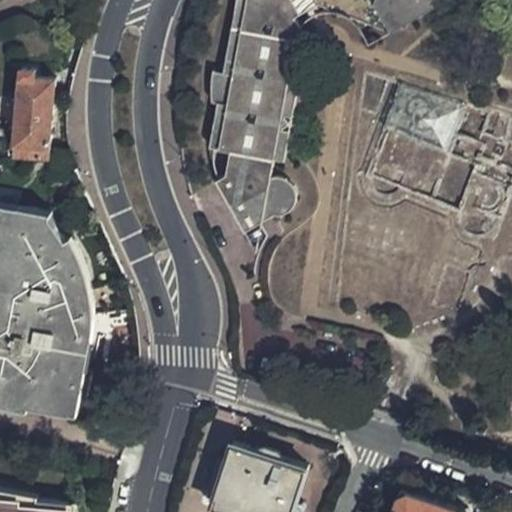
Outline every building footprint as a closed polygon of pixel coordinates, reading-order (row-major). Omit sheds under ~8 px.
[(326,55),(323,41),(332,28),(347,7),(419,43),(478,2),(476,0),(236,0),(224,76),(215,76),(211,92),(213,109),(217,111),(210,156),(217,158),(214,177),(255,235),(288,224),(294,227),(300,229),(304,229),(312,226),(316,220),(315,212),(311,207),(306,204),(299,204),(302,188),(312,189),(332,70),(324,68),(326,55)] [(52,158),(58,78),(21,74),(15,156),(52,158)] [(447,180),(467,100),(401,83),(381,160),(417,169),(421,156),(437,160),(433,176),(447,180)] [(87,341),(89,324),(89,311),(88,298),(79,266),(67,240),(54,218),(54,210),(21,202),(19,207),(0,203),(0,396),(71,410),(87,341)] [(241,511),(291,511),(307,464),(234,439),(228,460),(218,457),(207,489),(218,492),(214,503),(241,511)] [(0,511),(71,511),(73,499),(42,495),(42,490),(2,483),(0,491),(0,490),(0,511)] [(465,511),(463,508),(441,500),(443,494),(412,484),(400,496),(394,511),(465,511)]
